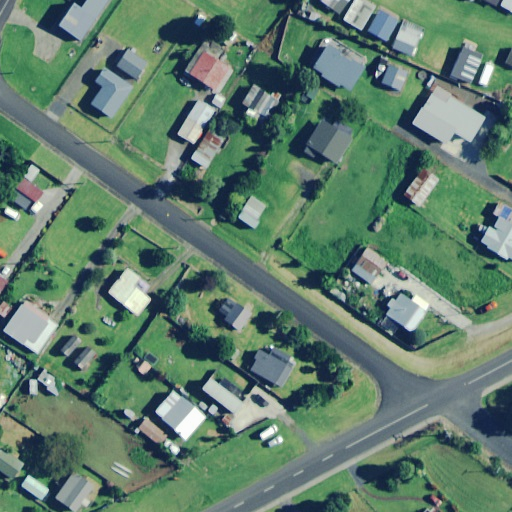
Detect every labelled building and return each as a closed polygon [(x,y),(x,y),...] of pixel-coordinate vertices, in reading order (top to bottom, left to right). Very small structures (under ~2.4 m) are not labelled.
[(84,0),(78,8),(71,3),(56,25),(78,40),(106,0),(84,0)] [(396,20),(378,10),(366,30),(384,41),(396,20)] [(319,75),(338,87),(339,85),(347,90),(362,67),(325,44),(311,67),(320,73),(319,75)] [(145,62),(124,49),(114,65),(134,78),(145,62)] [(228,68),(198,49),(184,72),(214,90),(228,68)] [(407,72),(387,64),(380,82),(399,90),(407,72)] [(131,86),(102,66),(93,80),(101,86),(89,104),(109,117),(131,86)] [(439,78),(430,94),(411,123),(444,144),(451,131),(467,141),(488,108),(439,78)] [(277,101),(252,84),(240,102),(248,107),(244,113),(262,124),(277,101)] [(214,109),(198,99),(176,133),(192,144),(214,109)] [(350,137),(320,120),(302,151),(312,157),(315,152),(335,163),(350,137)] [(437,178),(421,166),(400,194),(417,206),(437,178)] [(511,173),(501,167),(496,176),(508,182),(511,173)] [(294,181),(288,176),(279,189),(285,193),(294,181)] [(42,192),(23,178),(8,197),(26,212),(42,192)] [(264,205),(249,196),(236,218),(251,227),(264,205)] [(484,247),(505,258),(506,257),(511,259),(511,211),(496,203),(490,213),(498,217),(492,229),(487,227),(478,241),(485,245),(484,247)] [(385,260),(366,247),(350,271),(369,284),(385,260)] [(138,278),(126,268),(106,292),(136,316),(149,299),(132,286),(138,278)] [(409,300),(398,293),(384,314),(410,332),(429,304),(413,294),(409,300)] [(56,323),(20,298),(0,327),(0,329),(35,354),(56,323)] [(10,306),(1,300),(0,302),(0,315),(2,317),(10,306)] [(250,314),(235,302),(222,319),(237,331),(250,314)] [(78,342),(73,337),(59,351),(65,356),(78,342)] [(94,354),(86,348),(73,362),(80,369),(94,354)] [(290,368),(258,350),(248,369),(280,387),(290,368)] [(203,417),(180,396),(160,419),(183,440),(203,417)] [(165,435),(144,418),(136,428),(157,445),(165,435)] [(21,463),(0,447),(0,471),(10,479),(21,463)] [(98,491),(71,472),(53,498),(73,511),(79,503),(86,507),(98,491)] [(47,489),(27,475),(19,486),(39,500),(47,489)]
